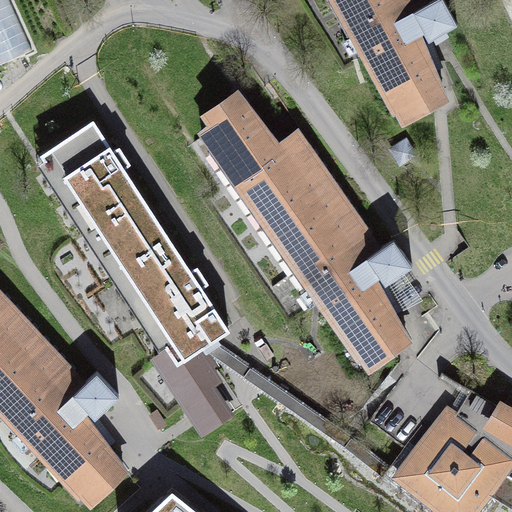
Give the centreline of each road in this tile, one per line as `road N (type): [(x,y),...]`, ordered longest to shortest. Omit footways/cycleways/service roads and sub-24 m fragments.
road 1 (residential): [(511,366),(451,300),(252,38)]
road 2 (unclassified): [(0,116),(92,40),(126,26),(169,24),(252,38)]
